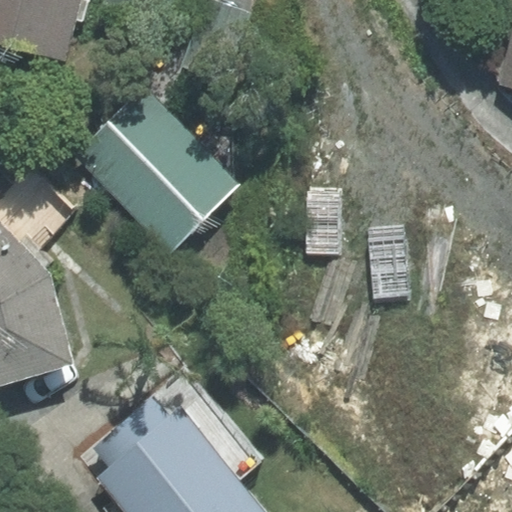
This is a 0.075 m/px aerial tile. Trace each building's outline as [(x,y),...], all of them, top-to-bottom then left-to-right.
[(79,0),(0,0),(0,42),(64,59),(79,0)] [(173,0),(110,0),(103,24),(162,41),(173,0)] [(256,19),(210,2),(183,76),(229,93),(256,19)] [(511,31),(498,85),(511,88),(511,31)] [(142,86),(71,157),(169,255),(240,184),(142,86)] [(0,221),(0,380),(77,358),(51,271),(0,221)] [(511,369),(410,285),(333,376),(491,508),(511,482),(511,369)] [(182,409),(164,390),(89,460),(139,511),(287,511),(294,506),(192,399),(182,409)]
